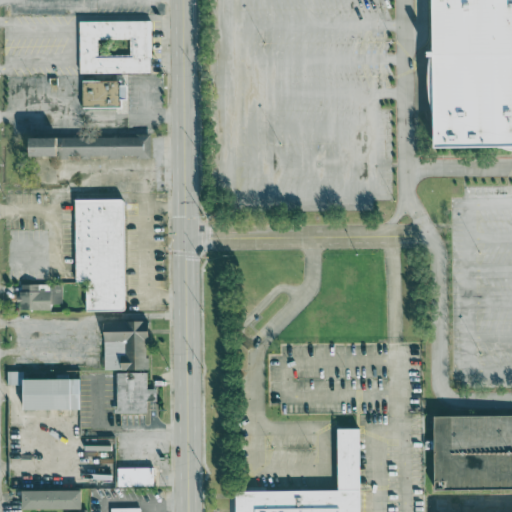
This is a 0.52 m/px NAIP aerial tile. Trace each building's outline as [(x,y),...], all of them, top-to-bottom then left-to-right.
[(511,0),(511,148),(434,150),(433,0),(511,0)] [(151,20),(151,74),(81,75),(81,20),(151,20)] [(82,78),(120,77),(121,107),(83,108),(82,78)] [(32,138),(32,158),(151,157),(150,136),(32,138)] [(74,198),(122,197),(124,306),(86,306),(86,278),(76,278),(74,198)] [(19,310),(52,310),(52,304),(61,304),(61,284),(19,285),(19,310)] [(104,371),(147,371),(147,341),(150,341),(150,322),(108,321),(108,331),(104,331),(104,371)] [(148,373),(116,373),(117,414),(148,413),(148,402),(157,402),(157,389),(148,389),(148,373)] [(24,380),(80,379),(80,411),(25,412),(24,380)] [(434,414),(511,414),(511,490),(434,490),(434,414)] [(233,511),(233,485),(338,484),(337,421),(357,421),(358,511),(233,511)] [(153,468),(118,469),(118,487),(153,486),(153,468)] [(23,490),(81,491),(80,510),(23,509),(23,490)]
